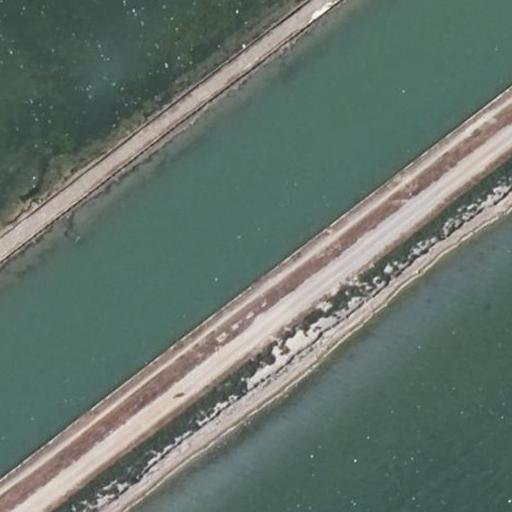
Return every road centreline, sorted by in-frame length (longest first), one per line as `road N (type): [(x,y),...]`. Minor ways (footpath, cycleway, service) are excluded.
road 1 (track): [(511,138),(24,511)]
road 2 (track): [(0,246),(331,0)]
